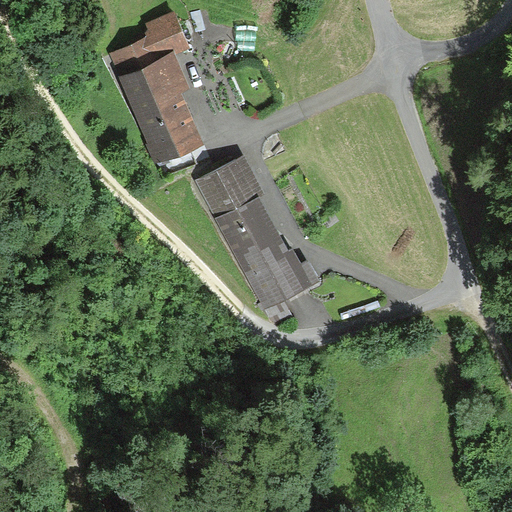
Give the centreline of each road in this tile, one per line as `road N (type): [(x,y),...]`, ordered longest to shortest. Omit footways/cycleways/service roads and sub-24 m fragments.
road 1 (track): [(0,7),(61,136),(264,336),(299,340),(351,330),(459,281)]
road 2 (track): [(393,61),(455,236),(459,281)]
road 3 (track): [(0,362),(35,386),(57,422),(71,465),(73,511)]
road 4 (track): [(511,9),(498,31),(475,45),(393,61)]
